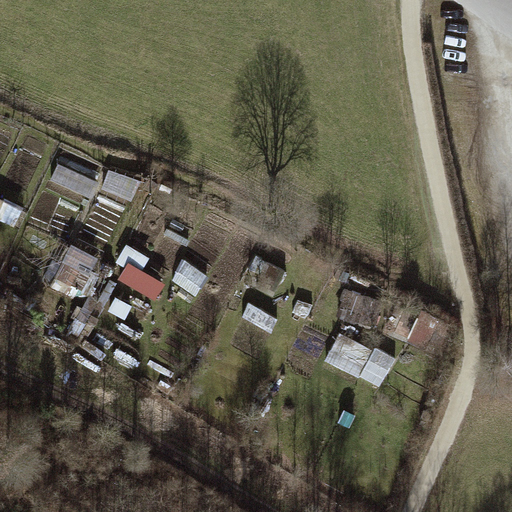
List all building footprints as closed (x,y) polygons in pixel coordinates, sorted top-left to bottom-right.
[(98,196),(104,178),(61,163),(55,181),(98,196)] [(108,191),(138,197),(142,180),(112,174),(108,191)] [(0,217),(21,224),(26,206),(0,197),(0,217)] [(131,242),(120,260),(129,265),(122,279),(160,301),(171,282),(147,269),(154,256),(131,242)] [(190,259),(176,279),(199,295),(213,275),(190,259)] [(352,295),(349,320),(377,324),(380,299),(352,295)] [(246,318),(276,330),(282,315),(251,303),(246,318)] [(385,387),(399,357),(342,331),(329,362),(385,387)]
